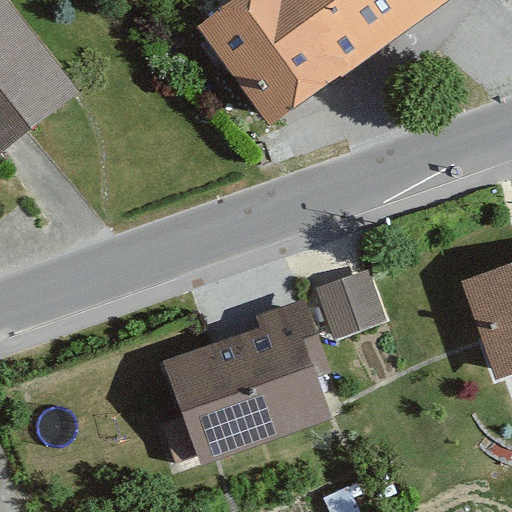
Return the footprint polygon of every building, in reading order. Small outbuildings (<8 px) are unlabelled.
[(439,10),(431,0),(231,0),(185,32),(259,136),(439,10)] [(511,22),(511,0),(463,0),(446,21),(488,53),(511,22)] [(0,150),(70,98),(0,5),(0,150)] [(511,374),(511,267),(456,287),(490,383),(511,374)] [(373,323),(359,278),(312,293),(327,338),(373,323)] [(316,383),(288,308),(245,325),(248,333),(153,369),(174,425),(155,432),(169,469),(189,462),(193,472),(320,424),(306,387),(316,383)]
